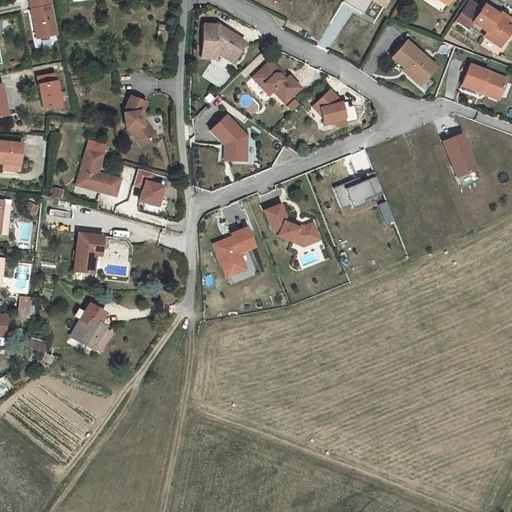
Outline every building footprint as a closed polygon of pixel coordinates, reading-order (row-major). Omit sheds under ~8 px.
[(50,0),(29,0),(37,39),(58,35),(50,0)] [(360,14),(369,1),(381,9),(386,0),(341,0),(341,1),(360,14)] [(481,10),(467,2),(455,20),(468,29),(473,23),(481,10)] [(511,29),(496,19),(499,15),(483,6),(481,10),(473,23),(487,32),(484,36),(500,47),(511,29)] [(499,15),(496,19),(511,29),(511,28),(511,19),(500,12),(499,15)] [(226,31),(216,25),(203,44),(213,51),(232,63),(245,43),(231,34),(229,39),(225,37),(226,31)] [(166,32),(158,32),(158,40),(167,40),(166,32)] [(436,67),(406,41),(391,58),(406,70),(404,72),(412,79),(416,74),(424,81),(436,67)] [(213,51),(203,44),(199,52),(209,58),(213,51)] [(273,63),(267,63),(255,75),(263,84),(260,87),(268,95),(272,92),(283,104),(299,88),(288,76),(286,77),(284,80),(279,75),(279,70),(273,63)] [(506,79),(468,65),(461,86),(480,93),(481,89),(500,96),(506,79)] [(424,81),(416,74),(412,79),(419,86),(424,81)] [(60,106),(54,75),(37,78),(43,108),(51,108),(60,106)] [(263,84),(255,75),(251,78),(260,87),(263,84)] [(481,89),(480,93),(499,100),(500,96),(481,89)] [(341,103),(328,90),(314,103),(319,108),(321,116),(323,126),(333,123),(334,126),(346,123),(342,108),(340,109),(338,104),(341,103)] [(145,103),(130,96),(125,108),(126,113),(123,114),(126,130),(129,129),(129,132),(141,147),(152,138),(144,126),(142,127),(141,118),(143,117),(142,111),(145,103)] [(319,108),(314,103),(311,106),(321,116),(319,108)] [(246,136),(225,116),(210,131),(224,145),(228,149),(228,161),(245,161),(246,136)] [(143,117),(141,118),(142,127),(144,126),(152,138),(155,136),(144,122),(143,117)] [(468,150),(461,134),(451,138),(442,142),(449,158),(451,157),(459,176),(475,170),(467,151),(468,150)] [(21,144),(0,141),(0,162),(3,163),(8,164),(8,163),(19,164),(21,144)] [(102,154),(86,149),(76,185),(115,196),(120,179),(97,173),(96,173),(97,168),(99,167),(102,154)] [(8,164),(3,163),(2,169),(19,171),(19,164),(8,163),(8,164)] [(163,186),(149,182),(151,173),(137,169),(133,185),(142,187),(139,201),(157,206),(163,186)] [(341,208),(350,205),(352,208),(364,203),(363,200),(382,192),(375,176),(360,182),(359,179),(355,181),(354,179),(333,188),(341,208)] [(62,191),(54,189),(52,196),(61,198),(62,191)] [(9,201),(2,200),(0,224),(0,234),(6,235),(9,201)] [(391,215),(386,201),(379,204),(385,218),(391,215)] [(37,207),(27,202),(24,210),(34,214),(37,207)] [(285,217),(280,204),(263,211),(271,231),(278,233),(276,236),(302,247),(306,239),(316,234),(312,222),(302,227),(299,228),(289,224),(290,222),(284,220),(285,217)] [(391,215),(385,218),(387,224),(394,221),(391,215)] [(254,246),(246,228),(231,234),(232,237),(213,245),(222,268),(230,265),(233,272),(245,268),(239,253),(254,246)] [(103,236),(78,234),(74,271),(91,273),(93,255),(100,256),(103,236)] [(302,247),(319,240),(316,234),(306,239),(302,247)] [(126,239),(106,237),(103,258),(130,262),(132,247),(126,239)] [(230,265),(222,268),(225,276),(233,272),(230,265)] [(31,298),(20,297),(19,307),(30,308),(31,298)] [(104,328),(98,325),(105,313),(89,304),(70,336),(92,349),(93,348),(104,328)] [(19,307),(17,307),(17,317),(29,318),(30,308),(19,307)] [(111,332),(104,328),(93,348),(100,352),(111,332)] [(47,346),(26,339),(25,346),(42,352),(44,353),(47,346)] [(48,366),(50,364),(52,356),(44,353),(43,356),(42,361),(46,363),(46,365),(48,366)]
